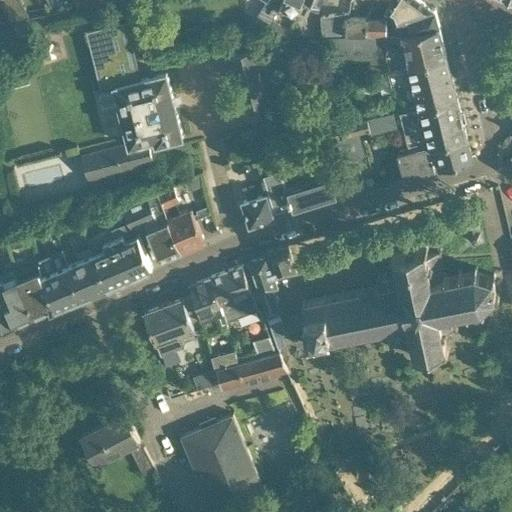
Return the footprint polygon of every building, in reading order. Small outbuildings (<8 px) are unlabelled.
[(0,0),(1,3),(3,2),(13,20),(29,17),(20,0),(0,0)] [(283,0),(280,7),(296,15),(302,2),(303,0),(283,0)] [(303,0),(302,2),(319,9),(322,0),(303,0)] [(435,8),(434,4),(427,0),(391,0),(387,7),(387,16),(367,16),(367,33),(410,32),(413,32),(409,17),(435,8)] [(439,25),(435,8),(409,17),(413,32),(439,25)] [(347,33),(350,16),(350,11),(322,16),(323,33),(331,33),(347,33)] [(367,33),(367,16),(350,16),(347,33),(367,33)] [(130,143),(91,153),(96,176),(155,161),(149,138),(155,137),(157,142),(183,136),(178,114),(177,114),(172,94),(173,94),(167,72),(134,80),(132,71),(139,69),(127,20),(115,23),(123,55),(118,56),(117,53),(108,56),(108,58),(98,61),(105,88),(115,85),(116,89),(129,140),(130,143)] [(447,54),(439,25),(413,32),(410,32),(367,33),(347,33),(331,33),(332,56),(388,54),(391,68),(447,54)] [(457,95),(447,54),(391,68),(378,72),(383,92),(395,89),(399,109),(457,95)] [(259,75),(242,80),(245,93),(263,88),(259,75)] [(399,109),(368,117),(371,129),(372,132),(404,124),(404,122),(423,117),(429,142),(430,145),(434,144),(467,135),(462,115),(462,114),(457,95),(420,104),(399,109)] [(371,129),(368,117),(324,129),(328,141),(336,139),(361,132),(371,129)] [(473,159),(467,135),(434,144),(440,167),(473,159)] [(343,160),(336,139),(328,141),(334,163),(343,160)] [(437,168),(430,145),(429,142),(398,151),(405,177),(437,168)] [(511,153),(503,162),(511,170),(511,153)] [(184,169),(166,172),(168,185),(186,182),(184,169)] [(352,190),(346,170),(336,173),(335,170),(285,186),(293,211),(314,204),(314,201),(320,199),(322,202),(340,196),(339,194),(352,190)] [(175,185),(174,185),(159,191),(183,248),(206,239),(192,207),(181,212),(176,201),(181,199),(175,185)] [(183,248),(159,191),(124,205),(130,220),(131,219),(135,229),(137,228),(147,224),(161,257),(183,248)] [(243,200),(250,223),(274,216),(267,193),(243,200)] [(56,207),(36,213),(41,233),(62,227),(56,207)] [(153,266),(137,228),(135,229),(131,219),(130,220),(113,227),(115,231),(114,231),(132,275),(153,266)] [(132,275),(114,231),(91,241),(92,245),(91,245),(108,285),(132,275)] [(257,258),(249,260),(250,262),(268,316),(280,312),(281,312),(278,301),(280,299),(278,293),(275,293),(273,288),(279,286),(276,277),(298,270),(289,243),(266,251),(267,254),(257,258)] [(485,304),(495,295),(499,297),(500,293),(496,291),(493,277),(496,274),(495,272),(491,275),(477,270),(477,266),(475,266),(475,271),(462,273),(461,269),(459,269),(460,274),(448,276),(447,272),(445,272),(441,251),(442,249),(441,248),(439,251),(427,253),(427,250),(429,245),(426,244),(424,248),(397,253),(393,251),(391,254),(396,256),(398,269),(393,270),(393,271),(380,274),(380,272),(377,272),(380,285),(363,288),(363,286),(361,286),(362,289),(345,292),(344,290),(342,290),(343,293),(327,296),(326,293),(324,294),(324,296),(306,300),(306,297),(303,298),(306,311),(302,312),(303,315),(307,315),(310,329),(306,330),(307,332),(310,332),(313,345),(316,345),(315,342),(333,338),(334,341),(336,341),(336,338),(352,335),(352,337),(355,337),(355,334),(370,331),(371,334),(374,333),(373,330),(388,327),(391,341),(394,341),(394,340),(408,337),(408,338),(413,337),(415,350),(413,354),(416,355),(418,351),(444,346),(448,349),(450,346),(446,343),(443,331),(448,330),(448,329),(454,328),(457,330),(458,328),(456,327),(454,316),(456,316),(455,311),(466,309),(467,313),(470,313),(469,308),(482,306),(483,310),(486,309),(485,304)] [(108,285),(91,245),(80,250),(83,256),(79,258),(76,251),(66,256),(83,296),(108,285)] [(53,258),(41,262),(43,273),(57,307),(83,296),(66,256),(64,249),(55,253),(60,266),(57,267),(53,258)] [(43,273),(41,262),(40,260),(17,271),(36,316),(57,307),(43,273)] [(260,308),(244,264),(212,275),(224,311),(225,310),(228,320),(260,308)] [(36,316),(17,271),(14,266),(1,271),(0,268),(0,318),(4,329),(36,316)] [(212,275),(192,282),(196,299),(204,325),(209,342),(215,340),(212,330),(222,326),(228,324),(227,321),(228,320),(225,310),(224,311),(212,275)] [(204,325),(196,299),(186,302),(184,296),(146,310),(162,355),(186,345),(182,334),(197,328),(196,328),(204,325)] [(280,312),(268,316),(279,347),(286,344),(283,336),(286,330),(281,315),(280,312)] [(218,335),(219,346),(240,343),(239,332),(218,335)] [(277,351),(271,334),(254,339),(260,356),(277,351)] [(239,361),(236,349),(213,355),(216,367),(239,361)] [(289,369),(281,350),(277,351),(260,356),(239,361),(216,367),(221,387),(289,369)] [(154,464),(126,410),(82,433),(97,462),(130,445),(143,470),(154,464)] [(216,511),(267,490),(235,411),(182,434),(214,511),(216,511)] [(341,511),(335,500),(315,511),(308,509),(306,511),(341,511)]
